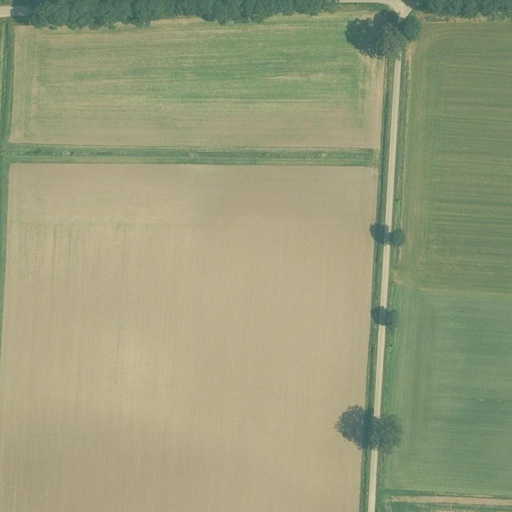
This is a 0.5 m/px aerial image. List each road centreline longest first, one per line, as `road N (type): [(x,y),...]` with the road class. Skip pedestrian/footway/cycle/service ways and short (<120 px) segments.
road 1 (unclassified): [(371,511),(401,0)]
road 2 (unclassified): [(362,0),(0,17)]
